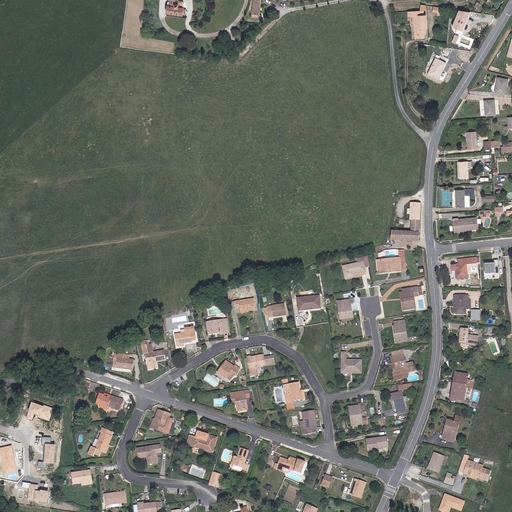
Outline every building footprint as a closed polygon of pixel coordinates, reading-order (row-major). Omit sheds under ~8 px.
[(169,0),(170,0),(169,7),(189,9),(189,3),(180,1),(179,0),(169,0)] [(263,10),(264,0),(256,0),(256,9),(263,10)] [(422,10),(411,11),(411,16),(413,16),(416,15),(417,24),(418,39),(426,38),(425,34),(428,33),(428,29),(430,28),(428,14),(426,14),(426,10),(429,9),(428,4),(423,3),(422,10)] [(460,9),(453,27),(464,32),(471,13),(460,9)] [(455,34),(453,41),(459,43),(461,36),(455,34)] [(427,71),(437,76),(445,60),(435,55),(427,71)] [(495,93),(504,95),(507,81),(498,79),(495,93)] [(486,116),(495,115),(494,101),(484,102),(486,116)] [(477,151),(476,145),(475,135),(467,135),(468,151),(477,151)] [(492,151),(492,150),(491,144),(484,144),(484,152),(492,151)] [(462,182),(469,181),(469,165),(461,165),(462,182)] [(475,193),(458,195),(459,211),(472,210),(471,199),(475,199),(475,193)] [(392,240),(420,242),(421,203),(410,202),(409,219),(411,219),(410,231),(393,230),(392,240)] [(504,206),(495,207),(496,216),(501,216),(501,211),(504,211),(504,206)] [(480,221),(457,224),(459,237),(464,236),(464,234),(470,233),(470,232),(473,232),(473,233),(481,232),(481,227),(480,223),(480,221)] [(402,258),(379,260),(380,274),(408,271),(406,251),(401,250),(402,258)] [(359,263),(345,266),(347,280),(368,275),(366,268),(371,268),(369,257),(358,260),(359,263)] [(460,265),(453,265),(453,272),(457,272),(458,280),(470,279),(468,265),(478,264),(478,259),(460,260),(460,265)] [(504,267),(497,267),(497,290),(506,290),(504,267)] [(419,287),(404,290),(405,292),(401,293),(404,311),(418,309),(416,298),(421,297),(419,287)] [(321,295),(298,298),(300,311),(323,309),(321,295)] [(471,295),(456,296),(455,314),(468,314),(469,309),(472,309),(472,301),(471,300),(471,295)] [(256,298),(237,301),(238,310),(241,309),(242,314),(258,310),(256,298)] [(351,300),(338,301),(341,320),(354,318),(351,300)] [(285,304),(268,307),(270,318),(287,315),(285,304)] [(483,311),(473,311),(473,321),(483,322),(483,311)] [(231,334),(229,319),(207,322),(210,335),(220,334),(220,331),(222,330),(223,335),(231,334)] [(406,321),(396,322),(397,326),(395,326),(397,344),(409,342),(406,321)] [(196,327),(186,328),(187,333),(177,334),(179,347),(186,346),(185,343),(193,342),(193,341),(197,340),(196,327)] [(470,329),(462,328),(460,342),(479,344),(480,337),(470,335),(470,329)] [(150,340),(141,342),(143,355),(147,354),(149,370),(159,369),(157,363),(168,361),(166,351),(155,352),(154,345),(151,345),(150,340)] [(394,372),(396,380),(409,379),(410,373),(417,372),(414,363),(408,364),(404,351),(393,353),(394,357),(392,357),(395,372),(394,372)] [(348,353),(343,352),(343,373),(363,374),(363,360),(348,360),(348,353)] [(266,354),(249,358),(251,374),(260,373),(259,368),(268,367),(266,354)] [(118,355),(117,368),(134,370),(135,360),(130,360),(131,356),(118,355)] [(236,367),(227,360),(217,374),(231,382),(242,369),(237,366),(236,367)] [(470,374),(457,373),(453,399),(466,402),(468,389),(470,374)] [(214,386),(218,381),(207,374),(204,379),(214,386)] [(289,379),(284,380),(289,410),(296,409),(295,402),(307,400),(306,390),(302,391),(301,383),(291,384),(289,379)] [(251,391),(232,394),(234,405),(238,405),(240,411),(250,410),(248,399),(252,399),(251,391)] [(403,391),(391,394),(393,408),(396,407),(399,415),(409,413),(403,391)] [(124,400),(100,393),(98,404),(102,408),(109,411),(110,408),(121,411),(124,400)] [(360,405),(350,407),(353,427),(369,425),(368,418),(364,418),(363,410),(368,410),(367,403),(360,403),(360,405)] [(177,416),(159,410),(152,428),(170,435),(177,416)] [(316,411),(303,413),(303,420),(305,420),(307,436),(320,433),(316,411)] [(456,421),(448,419),(443,439),(456,443),(464,417),(458,415),(456,421)] [(114,433),(104,429),(97,448),(93,447),(88,457),(102,457),(103,452),(108,454),(114,437),(113,436),(114,433)] [(207,441),(191,435),(188,445),(215,453),(220,438),(209,435),(207,441)] [(389,437),(368,440),(370,451),(391,448),(389,437)] [(162,445),(137,449),(139,460),(147,459),(149,466),(160,464),(158,455),(164,454),(162,445)] [(251,451),(242,448),(239,457),(236,456),(233,464),(245,468),(244,471),(249,473),(251,465),(247,464),(251,451)] [(447,457),(436,452),(430,469),(441,473),(447,457)] [(299,460),(294,457),(292,461),(282,457),(280,465),(277,464),(275,469),(285,472),(287,468),(295,471),(299,460)] [(485,466),(470,461),(465,474),(489,482),(493,471),(484,468),(485,466)] [(92,471),(73,473),(74,485),(83,483),(84,487),(94,486),(92,471)] [(226,476),(214,472),(210,485),(226,491),(228,487),(223,485),(226,476)] [(447,472),(445,482),(453,484),(454,478),(451,477),(453,473),(447,472)] [(335,478),(326,474),(322,485),(331,488),(335,478)] [(368,483),(357,479),(352,495),(363,499),(368,483)] [(127,492),(106,494),(107,505),(129,503),(127,492)] [(462,511),(466,500),(445,493),(439,510),(445,511),(449,511),(452,507),(462,511)] [(152,501),(139,503),(139,511),(161,511),(161,503),(152,504),(152,501)] [(302,511),(317,511),(319,508),(307,503),(302,511)]
